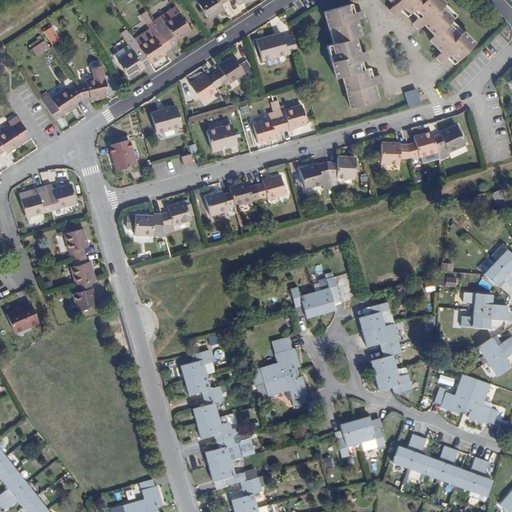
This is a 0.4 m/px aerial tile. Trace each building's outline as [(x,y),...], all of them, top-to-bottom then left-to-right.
[(220,3),(225,0),(199,0),(196,2),(207,18),(222,8),(220,3)] [(411,12),(423,0),(390,0),(393,3),(389,9),(391,11),(394,14),(399,9),(406,16),(411,12)] [(438,0),(423,0),(411,12),(417,18),(412,23),(415,26),(419,29),(423,25),(435,37),(452,20),(455,16),(438,0)] [(332,42),(353,37),(360,35),(356,17),(361,16),(361,12),(360,8),(353,10),(351,2),(323,10),(332,42)] [(168,44),(174,40),(190,30),(179,13),(164,23),(166,28),(161,32),(168,44)] [(475,43),(452,20),(435,37),(430,41),(443,53),(438,58),(441,61),(444,64),(449,59),(453,64),(475,43)] [(138,46),(149,63),(165,52),(162,48),(168,44),(161,32),(138,46)] [(297,54),(291,34),(282,37),(281,33),(255,41),(261,60),(285,53),(287,56),(297,54)] [(127,77),(149,63),(138,46),(130,34),(123,38),(132,51),(117,61),(127,77)] [(44,36),(37,40),(41,46),(48,42),(44,36)] [(358,53),(353,37),(332,42),(325,44),(335,77),(342,76),(363,70),(360,61),(367,59),(366,55),(365,51),(358,53)] [(168,44),(171,48),(177,44),(174,40),(168,44)] [(165,52),(171,48),(168,44),(162,48),(165,52)] [(219,68),(213,72),(220,84),(227,80),(229,83),(244,72),(234,56),(218,66),(219,68)] [(76,85),(81,98),(88,96),(89,99),(107,94),(99,65),(89,67),(92,77),(84,79),(84,83),(76,85)] [(370,68),(363,70),(342,76),(351,108),(379,100),(374,84),(381,83),(380,79),(379,75),(372,77),(370,68)] [(220,84),(213,72),(207,76),(205,74),(190,84),(200,101),(216,91),(214,88),(220,84)] [(75,102),(81,98),(76,85),(67,90),(65,88),(43,103),(53,119),(77,104),(75,102)] [(277,117),(281,130),(306,123),(301,105),(283,110),(285,114),(277,117)] [(175,106),(150,114),(155,133),(180,125),(175,106)] [(273,132),(281,130),(277,117),(251,124),(257,142),(275,137),(273,132)] [(0,153),(4,151),(6,152),(21,142),(10,126),(7,121),(0,126),(3,131),(0,132),(0,153)] [(231,124),(205,132),(211,150),(236,143),(231,124)] [(457,126),(432,137),(436,151),(446,147),(449,152),(465,144),(457,126)] [(432,137),(431,133),(413,138),(414,142),(407,144),(410,159),(436,151),(432,137)] [(128,140),(109,145),(116,170),(136,165),(128,140)] [(410,159),(407,144),(381,143),(381,162),(399,163),(399,159),(410,159)] [(190,154),(180,157),(183,166),(192,163),(190,154)] [(336,163),(327,162),(329,177),(331,186),(336,185),(337,177),(354,178),(355,158),(336,157),(336,163)] [(329,177),(327,162),(299,170),(304,188),(322,183),(323,190),(332,188),(331,186),(329,177)] [(263,183),(255,185),(259,199),(267,196),(269,198),(286,194),(280,175),(263,180),(263,183)] [(259,199),(255,185),(248,187),(247,182),(228,187),(230,192),(234,206),(259,199)] [(43,185),(50,209),(75,202),(70,183),(52,188),(51,183),(43,185)] [(26,216),(50,209),(43,185),(31,188),(31,190),(18,194),(25,217),(26,216)] [(234,206),(230,192),(223,194),(223,191),(205,196),(210,215),(228,210),(228,207),(234,206)] [(500,192),(492,194),(496,209),(504,207),(500,192)] [(170,225),(190,220),(190,216),(185,201),(167,206),(168,211),(161,213),(163,227),(165,233),(172,231),(170,225)] [(42,217),(41,212),(26,216),(28,224),(41,220),(42,217)] [(153,228),(163,227),(161,213),(153,213),(153,216),(135,216),(134,235),(153,235),(153,228)] [(71,259),(84,255),(82,247),(87,246),(82,229),(64,234),(71,259)] [(494,261),(511,278),(511,254),(506,249),(494,261)] [(70,267),(75,285),(89,282),(95,280),(90,262),(86,263),(84,255),(71,259),(73,266),(70,267)] [(503,280),(511,288),(511,278),(494,261),(483,274),(496,286),(503,280)] [(451,263),(442,262),(441,270),(450,271),(451,263)] [(458,275),(440,274),(440,281),(457,283),(458,275)] [(320,314),(335,310),(334,306),(331,297),(338,296),(333,277),(325,279),(328,289),(314,293),(320,314)] [(89,282),(75,285),(77,292),(72,294),(78,312),(96,306),(89,282)] [(320,314),(314,293),(299,297),(296,287),(289,289),(295,307),(302,305),(305,315),(306,318),(320,314)] [(473,310),(506,312),(507,306),(491,305),(492,294),(463,292),(462,302),(473,303),(473,310)] [(340,304),(338,296),(331,297),(334,306),(340,304)] [(392,300),(368,307),(370,315),(362,317),(357,318),(362,333),(384,327),(380,312),(394,308),(392,300)] [(30,304),(6,314),(14,332),(38,321),(30,304)] [(305,315),(302,305),(295,307),(297,317),(305,315)] [(368,307),(360,309),(362,317),(370,315),(368,307)] [(489,319),(505,320),(506,312),(473,310),(472,317),(461,316),(460,326),(488,328),(489,319)] [(387,340),(384,327),(362,333),(366,348),(368,348),(370,354),(399,346),(396,338),(387,340)] [(263,382),(295,373),(293,368),(296,367),(299,367),(294,347),(291,348),(288,336),(274,340),(280,362),(259,368),(263,382)] [(493,336),(490,337),(496,346),(499,344),(493,336)] [(476,347),(486,362),(511,344),(511,339),(510,337),(499,344),(496,346),(490,337),(476,347)] [(505,358),(511,353),(511,344),(486,362),(495,375),(510,365),(505,358)] [(401,353),(399,346),(370,354),(371,360),(370,362),(374,376),(396,370),(392,355),(401,353)] [(184,381),(206,374),(214,372),(210,357),(211,357),(209,349),(191,354),(193,362),(180,365),(184,381)] [(405,368),(396,370),(397,376),(407,374),(405,368)] [(397,376),(396,370),(374,376),(378,391),(391,387),(393,394),(411,389),(407,374),(397,376)] [(296,377),(295,373),(263,382),(266,395),(288,389),(293,406),(306,402),(304,395),(306,394),(301,376),(299,376),(296,377)] [(466,410),(477,379),(464,373),(456,395),(447,391),(447,389),(440,386),(434,402),(441,404),(440,407),(459,413),(461,408),(466,410)] [(210,388),(206,374),(184,381),(188,395),(202,391),(203,398),(221,393),(219,386),(210,388)] [(490,383),(477,379),(466,410),(470,411),(468,417),(486,423),(487,421),(494,423),(499,410),(483,404),(490,383)] [(226,384),(219,386),(221,393),(228,391),(226,384)] [(221,393),(223,400),(230,398),(228,391),(221,393)] [(223,400),(221,393),(203,398),(205,404),(192,408),(196,424),(219,417),(215,402),(223,400)] [(368,416),(354,420),(360,442),(375,438),(377,446),(377,447),(384,445),(379,428),(372,430),(370,422),(368,416)] [(223,431),(219,417),(196,424),(200,438),(213,434),(216,442),(234,436),(232,429),(223,431)] [(360,442),(354,420),(339,424),(342,431),(343,438),(336,440),(341,458),(348,456),(346,446),(360,442)] [(377,421),(370,422),(372,430),(379,428),(377,421)] [(343,438),(342,431),(334,433),(336,440),(343,438)] [(241,434),(234,436),(216,442),(217,448),(204,452),(208,467),(231,460),(240,458),(236,444),(243,442),(241,434)] [(397,445),(391,462),(408,468),(419,436),(412,434),(406,448),(397,445)] [(426,439),(419,436),(408,468),(424,474),(430,457),(421,453),(426,439)] [(362,450),(377,446),(375,438),(360,442),(362,450)] [(217,448),(216,442),(202,445),(204,452),(217,448)] [(438,460),(430,457),(424,474),(439,479),(450,448),(444,446),(438,460)] [(457,451),(450,448),(439,479),(455,485),(461,468),(452,465),(457,451)] [(16,469),(6,456),(0,459),(0,478),(1,480),(16,469)] [(470,472),(461,468),(455,485),(471,491),(482,460),(476,457),(470,472)] [(235,475),(231,460),(208,467),(212,481),(226,478),(228,485),(241,481),(246,480),(244,473),(235,475)] [(489,462),(482,460),(471,491),(487,497),(493,480),(484,477),(489,462)] [(0,501),(26,483),(16,469),(1,480),(7,488),(0,492),(0,501)] [(257,478),(246,480),(241,481),(243,489),(245,496),(231,499),(235,511),(243,511),(258,508),(264,507),(260,493),(262,491),(260,484),(258,484),(257,478)] [(123,506),(124,511),(155,511),(159,511),(158,507),(163,505),(158,486),(155,487),(153,480),(139,483),(144,500),(123,506)] [(36,496),(26,483),(0,501),(0,503),(4,509),(16,500),(22,507),(36,496)] [(230,493),(231,499),(245,496),(243,489),(230,493)] [(511,511),(511,490),(501,503),(511,511)] [(43,511),(46,509),(36,496),(22,507),(26,511),(43,511)]
